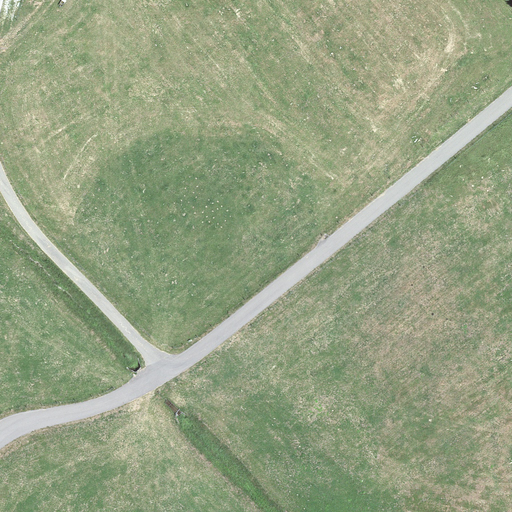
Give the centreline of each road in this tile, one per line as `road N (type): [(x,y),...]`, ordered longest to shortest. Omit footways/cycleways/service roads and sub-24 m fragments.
road 1 (track): [(0,442),(45,420),(101,408),(201,353),(511,98)]
road 2 (track): [(169,374),(20,222),(0,179)]
